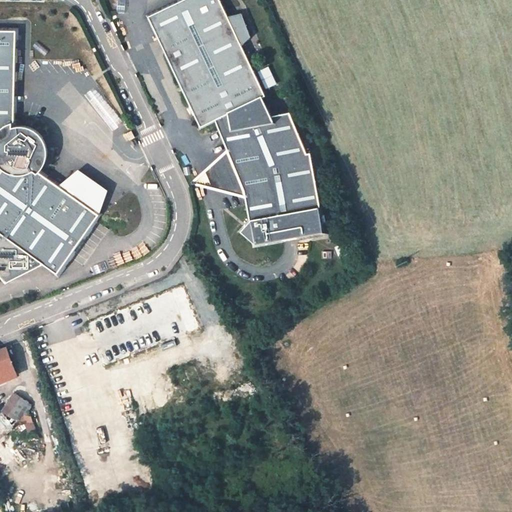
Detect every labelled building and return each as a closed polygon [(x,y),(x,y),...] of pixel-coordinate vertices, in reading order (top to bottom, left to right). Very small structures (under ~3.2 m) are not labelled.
[(161,0),(150,5),(204,121),(218,114),(230,142),(246,181),(247,188),(252,211),(247,227),(257,241),(258,245),(333,229),(318,146),(315,147),(296,103),(275,105),(268,91),(273,88),(251,42),(249,42),(246,37),(253,24),(246,7),(232,7),(230,2),(232,0),(231,0),(161,0)] [(19,130),(18,29),(0,28),(0,270),(11,284),(46,265),(61,275),(104,217),(61,186),(47,176),(53,169),(55,159),(54,148),(48,139),(40,133),(34,130),(27,130),(19,130)] [(246,181),(230,142),(197,170),(200,176),(247,188),(246,181)] [(82,170),(61,186),(104,217),(112,192),(82,170)] [(103,365),(200,331),(185,287),(87,321),(103,365)] [(0,378),(23,370),(12,342),(0,346),(0,378)] [(20,388),(9,403),(21,412),(32,397),(20,388)]
